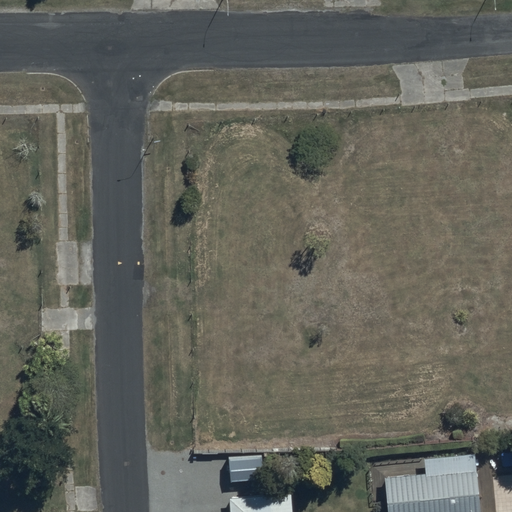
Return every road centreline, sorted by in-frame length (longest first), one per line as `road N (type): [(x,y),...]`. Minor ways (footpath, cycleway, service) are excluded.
road 1 (residential): [(117,40),(126,511)]
road 2 (residential): [(511,30),(117,40)]
